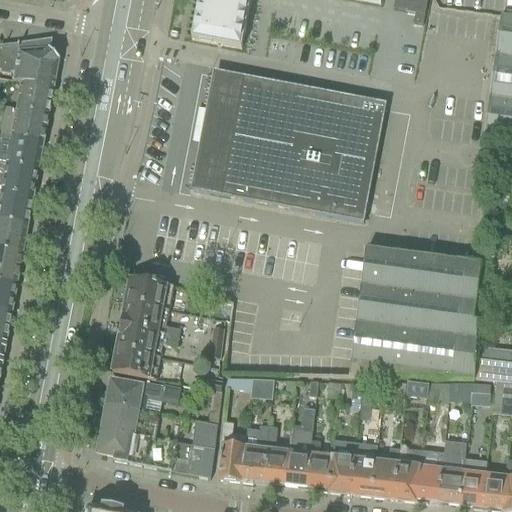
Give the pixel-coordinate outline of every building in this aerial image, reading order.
[(198,0),(191,42),(240,51),(250,0),(345,0),(380,7),(381,0),(198,0)] [(428,16),(430,0),(398,0),(397,9),(428,16)] [(483,140),(511,144),(511,18),(500,17),(483,140)] [(0,48),(0,72),(0,74),(0,75),(10,78),(11,74),(15,75),(13,83),(21,85),(54,90),(59,62),(50,52),(19,54),(20,46),(0,48)] [(218,198),(363,226),(379,145),(386,107),(241,79),(232,77),(213,74),(211,83),(192,183),(190,193),(210,197),(218,198)] [(21,85),(16,112),(48,118),(54,90),(21,85)] [(0,130),(0,137),(11,140),(38,145),(43,146),(43,145),(48,118),(16,112),(5,110),(1,131),(0,130)] [(0,166),(38,174),(43,146),(38,145),(11,140),(0,137),(0,166)] [(0,194),(33,201),(38,174),(0,166),(0,194)] [(0,224),(28,230),(33,201),(0,194),(0,224)] [(0,252),(23,256),(28,230),(0,224),(0,252)] [(473,383),(475,352),(476,326),(473,326),(480,268),(365,251),(348,380),(474,384),(473,383)] [(0,282),(17,285),(23,256),(0,252),(0,282)] [(125,295),(123,305),(168,314),(173,290),(129,281),(127,294),(125,295)] [(0,314),(11,316),(17,287),(17,285),(0,282),(0,314)] [(123,318),(121,329),(178,340),(179,334),(165,331),(168,314),(123,305),(121,315),(123,318)] [(0,314),(0,342),(6,344),(11,316),(0,314)] [(116,342),(114,352),(160,360),(162,349),(176,352),(178,340),(121,329),(118,341),(116,342)] [(213,332),(211,346),(218,347),(219,347),(222,348),(223,333),(221,333),(213,332)] [(211,346),(209,362),(220,363),(222,348),(219,347),(218,347),(211,346)] [(114,365),(112,376),(131,379),(155,384),(157,373),(157,371),(159,361),(160,360),(114,352),(112,362),(114,365)] [(511,386),(511,367),(509,367),(510,357),(475,352),(473,383),(503,386),(511,386)] [(227,382),(226,392),(250,395),(251,391),(252,383),(227,382)] [(110,383),(106,407),(159,417),(161,406),(177,409),(180,393),(164,390),(153,388),(133,384),(133,388),(110,383)] [(252,383),(251,391),(272,392),(273,384),(252,383)] [(297,384),(287,383),(286,392),(296,392),(297,384)] [(205,393),(221,395),(222,386),(207,384),(205,393)] [(308,401),(316,401),(317,386),(310,385),(308,401)] [(325,400),(337,402),(339,387),(327,385),(325,400)] [(383,395),(383,397),(404,399),(404,398),(405,396),(406,388),(384,385),(383,395)] [(406,388),(405,399),(426,402),(427,397),(427,396),(428,390),(428,389),(406,386),(406,388)] [(427,396),(427,397),(431,398),(430,404),(448,404),(450,394),(450,387),(441,387),(428,386),(428,390),(427,396)] [(511,386),(503,386),(499,418),(511,419),(511,386)] [(361,387),(351,387),(351,400),(360,401),(361,387)] [(448,404),(448,405),(461,406),(461,387),(450,387),(450,394),(448,404)] [(461,387),(461,406),(470,408),(471,397),(472,388),(461,387)] [(472,388),(471,397),(488,398),(489,390),(490,389),(472,388)] [(272,392),(251,391),(250,395),(250,400),(272,401),(272,392)] [(488,398),(471,397),(470,408),(488,409),(488,398)] [(361,398),(360,411),(370,412),(371,399),(361,398)] [(360,401),(351,400),(350,415),(359,415),(360,401)] [(106,408),(101,430),(155,440),(159,417),(106,407),(106,408)] [(370,412),(360,411),(359,421),(369,422),(370,412)] [(284,487),(305,490),(314,414),(302,413),(300,433),(290,432),(288,455),(284,487)] [(191,448),(213,453),(217,429),(194,424),(191,448)] [(221,449),(218,482),(240,485),(245,440),(231,438),(233,428),(222,426),(220,449),(221,449)] [(183,446),(101,430),(97,452),(99,452),(101,456),(101,457),(113,459),(112,464),(210,482),(213,453),(191,448),(183,447),(183,446)] [(245,440),(240,485),(252,486),(253,484),(261,485),(268,431),(260,430),(259,434),(246,433),(245,440)] [(261,485),(284,487),(288,455),(275,453),(277,432),(268,431),(261,485)] [(331,460),(327,495),(349,497),(354,447),(332,444),(331,460)] [(310,446),(305,490),(316,491),(315,494),(327,495),(331,460),(319,458),(320,447),(310,446)] [(440,472),(437,505),(458,507),(463,463),(465,448),(444,446),(443,449),(440,472)] [(354,447),(349,497),(371,500),(375,465),(377,450),(354,447)] [(398,454),(392,503),(414,505),(419,470),(420,454),(408,453),(404,449),(399,448),(398,452),(398,454)] [(436,448),(433,472),(440,472),(443,449),(436,448)] [(371,500),(392,503),(398,454),(390,453),(388,466),(375,465),(371,500)] [(463,463),(458,507),(480,510),(484,477),(485,466),(463,463)] [(511,511),(511,464),(508,464),(506,480),(502,511),(511,511)] [(427,504),(437,505),(440,472),(433,472),(419,470),(414,505),(427,507),(427,504)] [(490,511),(502,511),(506,480),(484,477),(480,510),(491,511),(490,511)]
